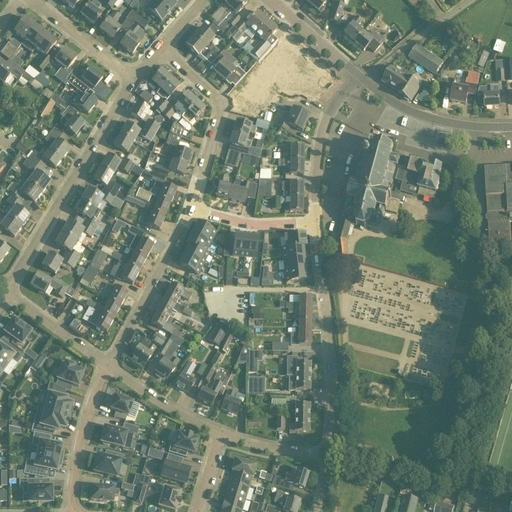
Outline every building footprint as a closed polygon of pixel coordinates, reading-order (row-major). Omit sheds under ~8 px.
[(80,0),(62,0),(62,1),(73,10),(80,0)] [(101,16),(96,12),(100,6),(91,0),(89,0),(82,10),(84,12),(81,16),(93,25),(101,16)] [(111,10),(119,0),(118,0),(106,0),(103,4),(111,10)] [(134,0),(125,0),(124,2),(135,11),(140,6),(134,0)] [(150,0),(154,3),(150,8),(148,7),(144,12),(153,19),(154,17),(160,22),(176,4),(171,0),(150,0)] [(241,0),(228,0),(225,4),(210,21),(213,24),(226,36),(240,20),(235,16),(228,23),(224,20),(230,14),(226,11),(229,8),(237,16),(247,5),(241,0)] [(326,3),(322,0),(307,0),(306,2),(317,13),(326,3)] [(328,22),(338,25),(344,6),(334,3),(328,22)] [(125,34),(134,23),(140,16),(133,10),(125,20),(126,21),(120,29),(125,34)] [(120,30),(114,26),(121,17),(114,12),(100,31),(112,40),(120,30)] [(248,30),(255,35),(267,22),(257,14),(246,26),(240,20),(226,36),(236,44),(248,30)] [(144,30),(149,23),(140,16),(134,23),(144,30)] [(350,24),(352,25),(343,35),(353,44),(363,33),(357,28),(362,22),(356,17),(350,24)] [(14,33),(24,41),(35,27),(25,19),(14,33)] [(277,31),(267,22),(255,35),(261,41),(253,50),(251,53),(259,61),(270,48),(265,44),(272,36),(277,31)] [(226,36),(213,24),(208,30),(221,42),(226,36)] [(37,25),(35,27),(24,41),(21,46),(31,54),(35,49),(46,35),(39,30),(41,28),(37,25)] [(127,34),(129,35),(120,47),(132,56),(141,44),(134,39),(140,31),(133,25),(127,34)] [(202,29),(194,38),(215,56),(219,53),(210,44),(214,40),(202,29)] [(378,37),(377,38),(371,32),(367,37),(363,33),(353,44),(363,52),(367,48),(373,54),(383,43),(382,42),(383,42),(383,41),(383,40),(383,38),(382,38),(382,37),(381,37),(380,36),(379,36),(378,37)] [(35,49),(45,57),(36,68),(41,71),(42,72),(51,60),(46,57),(56,44),(46,35),(35,49)] [(194,38),(186,47),(198,57),(200,55),(211,65),(216,61),(217,58),(215,56),(194,38)] [(273,48),(265,57),(270,61),(271,59),(280,67),(296,48),(294,47),(296,45),(291,41),(289,42),(288,41),(285,44),(278,52),(273,48)] [(8,44),(4,49),(15,58),(19,52),(8,44)] [(408,58),(422,67),(430,55),(417,46),(408,58)] [(296,48),(280,67),(288,74),(287,76),(292,81),(300,71),(295,67),(305,56),(303,54),(304,53),(299,48),(298,50),(296,48)] [(4,49),(0,54),(8,61),(9,61),(11,63),(15,58),(4,49)] [(55,63),(61,68),(54,78),(65,86),(67,83),(65,82),(72,72),(68,69),(76,59),(65,50),(55,63)] [(221,64),(214,73),(230,87),(231,85),(236,79),(231,75),(235,71),(230,67),(235,62),(224,52),(216,60),(221,64)] [(443,64),(430,55),(422,67),(435,76),(443,64)] [(9,61),(4,67),(0,63),(0,82),(3,85),(4,85),(5,86),(12,78),(17,82),(16,83),(17,84),(20,79),(30,86),(34,81),(24,74),(11,63),(9,61)] [(300,71),(292,81),(296,85),(298,83),(307,90),(323,72),(321,71),(323,69),(317,65),(316,66),(314,64),(305,75),(300,71)] [(82,80),(94,90),(92,93),(94,94),(98,98),(105,88),(99,83),(102,79),(90,69),(82,80)] [(383,83),(396,92),(405,78),(390,70),(383,83)] [(47,75),(42,72),(41,71),(34,81),(43,88),(46,90),(51,84),(44,79),(47,75)] [(497,84),(505,83),(505,71),(497,72),(497,84)] [(161,72),(152,82),(148,87),(156,95),(170,80),(168,78),(169,75),(165,72),(163,73),(161,72)] [(237,97),(236,97),(238,103),(261,96),(258,87),(262,82),(251,72),(240,84),(245,88),(237,97)] [(323,72),(307,90),(315,98),(313,100),(318,104),(327,95),(322,90),(325,86),(331,80),(330,78),(331,77),(326,72),(325,73),(323,72)] [(466,106),(468,96),(476,97),(480,75),(469,73),(466,84),(465,84),(464,89),(453,87),(450,103),(466,106)] [(85,97),(82,100),(79,98),(72,106),(81,113),(82,111),(87,115),(96,104),(90,99),(94,94),(92,93),(71,77),(67,83),(85,97)] [(414,78),(411,82),(405,78),(396,92),(396,93),(406,98),(406,100),(409,102),(410,101),(411,102),(420,88),(419,87),(422,83),(414,78)] [(179,88),(177,86),(177,83),(174,80),(172,81),(170,80),(156,95),(162,100),(155,108),(162,115),(170,107),(166,103),(179,88)] [(499,95),(494,95),(494,88),(486,88),(487,96),(484,96),(485,109),(500,108),(499,95)] [(420,101),(424,104),(430,93),(426,90),(420,101)] [(147,106),(153,100),(145,93),(139,99),(147,106)] [(187,95),(177,106),(173,110),(170,107),(162,115),(169,121),(177,112),(182,117),(196,103),(194,101),(194,98),(191,96),(189,96),(187,95)] [(80,133),(79,132),(84,126),(74,118),(77,114),(53,96),(50,101),(65,112),(61,117),(69,124),(65,130),(75,137),(77,138),(80,133)] [(261,96),(238,103),(239,109),(240,108),(249,111),(247,118),(264,122),(270,108),(269,108),(263,106),(261,96)] [(205,111),(203,109),(203,107),(200,104),(198,104),(196,103),(182,117),(181,119),(190,127),(200,116),(202,117),(204,114),(204,111),(205,111)] [(142,123),(142,122),(145,124),(142,128),(155,136),(160,128),(151,123),(152,120),(146,116),(148,111),(137,105),(131,116),(142,123)] [(46,110),(41,118),(45,120),(50,112),(46,110)] [(292,110),(289,117),(278,112),(271,126),(288,134),(290,128),(302,133),(309,118),(292,110)] [(257,120),(254,128),(237,122),(233,134),(247,139),(249,134),(254,135),(256,128),(267,132),(269,124),(257,120)] [(133,144),(136,140),(140,143),(142,139),(150,144),(155,136),(142,128),(139,134),(126,126),(120,136),(133,144)] [(174,126),(170,136),(180,139),(190,143),(193,135),(183,131),(184,130),(174,126)] [(52,148),(49,151),(62,161),(70,151),(57,141),(62,135),(54,129),(44,142),(52,148)] [(251,144),(246,142),(247,139),(233,134),(229,146),(243,150),(241,155),(247,157),(247,156),(258,160),(261,152),(250,148),(251,144)] [(71,149),(75,146),(64,135),(60,138),(71,149)] [(135,151),(131,147),(133,144),(120,136),(114,147),(127,154),(132,157),(135,151)] [(174,156),(172,162),(186,166),(190,154),(176,150),(180,139),(170,136),(165,145),(169,147),(166,153),(174,156)] [(400,203),(403,204),(405,197),(391,193),(393,186),(391,186),(392,181),(409,185),(408,187),(420,190),(418,197),(434,201),(435,195),(436,195),(440,180),(439,180),(442,168),(431,165),(430,167),(428,166),(426,166),(420,164),(419,161),(414,160),(411,161),(409,170),(397,167),(399,160),(391,157),(392,155),(390,155),(392,148),(393,147),(393,146),(392,147),(387,146),(383,145),(379,144),(375,142),(375,141),(374,142),(375,143),(372,150),(371,149),(371,150),(371,153),(365,152),(363,158),(364,158),(361,166),(360,166),(359,166),(356,176),(358,177),(356,185),(353,184),(352,183),(352,184),(352,185),(348,200),(347,201),(348,201),(349,200),(347,207),(346,207),(338,234),(336,241),(339,263),(348,262),(345,241),(347,241),(351,225),(356,226),(357,227),(357,226),(365,228),(365,229),(366,229),(366,227),(380,231),(380,229),(381,229),(384,217),(383,217),(385,211),(385,212),(397,215),(398,209),(400,203)] [(285,154),(290,154),(290,162),(303,162),(303,147),(285,147),(285,154)] [(49,151),(47,154),(43,151),(39,156),(33,152),(28,159),(43,171),(48,164),(55,170),(62,161),(49,151)] [(226,158),(239,162),(241,156),(228,152),(226,158)] [(39,176),(43,171),(28,159),(27,159),(24,156),(20,163),(23,166),(22,167),(31,174),(25,181),(28,183),(41,194),(49,184),(39,176)] [(113,176),(117,169),(128,176),(134,166),(121,159),(118,163),(107,157),(100,169),(115,178),(116,177),(113,176)] [(172,162),(171,165),(163,162),(161,168),(155,166),(152,175),(166,179),(169,172),(183,177),(186,166),(172,162)] [(290,162),(290,168),(284,168),(284,176),(303,177),(303,162),(290,162)] [(511,165),(501,166),(501,169),(484,170),(489,249),(511,247),(509,223),(511,222),(511,165)] [(104,187),(102,192),(122,204),(124,203),(115,198),(120,190),(111,184),(115,178),(100,169),(93,181),(104,187)] [(141,178),(150,182),(153,176),(143,171),(141,178)] [(260,171),(259,181),(270,181),(270,171),(260,171)] [(233,190),(225,187),(227,178),(220,176),(217,185),(218,186),(215,197),(230,201),(233,190)] [(258,187),(256,198),(263,198),(264,187),(271,187),(271,181),(258,181),(258,187)] [(28,183),(21,191),(13,185),(7,193),(11,196),(18,202),(23,196),(33,204),(41,194),(28,183)] [(233,190),(230,201),(244,205),(247,193),(255,195),(256,186),(243,183),(240,192),(233,190)] [(282,198),(290,198),(290,199),(303,199),(303,184),(281,184),(281,193),(282,193),(282,198)] [(164,186),(158,200),(170,205),(176,191),(164,186)] [(124,202),(143,210),(146,203),(148,204),(151,196),(133,188),(124,202)] [(102,192),(99,197),(88,191),(81,202),(100,213),(101,213),(106,205),(118,212),(122,204),(102,192)] [(14,210),(7,218),(21,229),(29,218),(19,210),(22,205),(18,202),(11,196),(6,203),(14,210)] [(290,199),(290,206),(284,206),(283,213),(303,213),(303,199),(290,199)] [(164,218),(170,205),(158,200),(153,213),(164,218)] [(85,219),(82,224),(100,235),(102,231),(97,229),(100,224),(95,222),(100,213),(81,202),(75,213),(85,219)] [(411,212),(394,271),(462,290),(478,233),(479,227),(417,210),(418,208),(400,203),(398,209),(411,212)] [(138,223),(147,227),(158,232),(164,218),(153,213),(150,220),(141,216),(138,223)] [(7,218),(4,223),(0,219),(0,234),(0,235),(3,231),(13,239),(21,229),(7,218)] [(117,222),(111,233),(117,236),(120,229),(123,230),(125,226),(117,222)] [(82,224),(79,229),(68,223),(62,234),(77,243),(82,234),(91,239),(93,235),(98,238),(100,235),(82,224)] [(197,224),(192,235),(210,244),(215,234),(197,224)] [(135,253),(146,260),(153,247),(141,241),(145,236),(130,228),(127,234),(135,238),(128,250),(130,251),(135,253)] [(0,264),(9,252),(4,248),(8,243),(0,237),(0,235),(0,234),(0,264)] [(66,252),(63,257),(76,265),(80,258),(71,252),(77,243),(62,234),(55,245),(66,252)] [(205,254),(210,244),(192,235),(186,245),(208,256),(205,254)] [(304,236),(284,238),(285,249),(282,249),(282,251),(302,248),(304,248),(305,248),(304,236)] [(244,258),(246,238),(235,237),(233,257),(244,258)] [(257,239),(246,238),(244,258),(255,259),(257,239)] [(189,247),(184,256),(202,266),(208,256),(186,245),(189,247)] [(282,251),(283,262),(303,260),(302,248),(282,251)] [(89,267),(98,272),(106,257),(97,251),(89,267)] [(125,261),(129,263),(127,267),(139,273),(146,260),(135,253),(130,251),(125,261)] [(114,253),(111,259),(118,263),(121,257),(114,253)] [(63,257),(60,262),(49,255),(42,268),(55,275),(60,267),(68,272),(71,268),(73,270),(76,265),(63,257)] [(202,266),(184,256),(179,267),(197,276),(202,266)] [(283,262),(284,273),(304,271),(304,264),(303,260),(283,262)] [(112,275),(120,280),(132,286),(139,273),(127,267),(119,262),(112,275)] [(88,268),(79,284),(84,287),(86,283),(91,286),(98,274),(88,268)] [(285,284),(304,282),(306,281),(304,271),(284,273),(285,284)] [(44,295),(49,288),(55,292),(54,295),(62,300),(64,296),(70,299),(75,292),(54,279),(52,283),(38,275),(30,287),(44,295)] [(104,290),(113,295),(109,302),(120,309),(127,295),(107,284),(104,290)] [(171,286),(164,299),(177,306),(181,299),(187,302),(191,296),(184,292),(171,286)] [(285,304),(285,310),(288,310),(299,309),(311,310),(311,298),(299,297),(299,304),(285,304)] [(82,298),(80,302),(86,305),(85,307),(92,310),(95,305),(82,298)] [(164,299),(157,312),(170,318),(173,312),(176,313),(179,307),(177,306),(164,299)] [(109,302),(102,315),(113,321),(120,309),(109,302)] [(264,314),(260,314),(260,308),(253,307),(252,320),(264,320),(264,314)] [(185,308),(182,313),(190,317),(192,312),(185,308)] [(299,309),(288,310),(288,314),(294,314),(294,317),(294,322),(298,322),(311,322),(311,310),(299,309)] [(86,324),(95,328),(106,334),(113,321),(102,315),(95,311),(91,318),(90,317),(86,324)] [(157,312),(150,325),(163,332),(170,336),(174,329),(171,327),(166,325),(170,318),(157,312)] [(10,346),(11,346),(23,354),(29,345),(25,342),(31,333),(14,321),(13,322),(12,321),(7,327),(8,328),(4,334),(14,341),(10,346)] [(73,321),(68,327),(74,331),(79,326),(73,321)] [(298,329),(298,334),(311,335),(311,322),(298,322),(298,329)] [(218,324),(207,342),(218,348),(228,330),(218,324)] [(231,330),(220,351),(224,354),(232,339),(241,343),(240,345),(238,344),(238,346),(241,348),(247,338),(231,330)] [(156,333),(151,341),(161,348),(166,340),(156,333)] [(291,334),(290,347),(310,347),(311,335),(298,334),(295,334),(291,334)] [(139,347),(132,357),(145,366),(152,356),(156,349),(150,345),(150,344),(144,340),(139,347)] [(156,374),(155,377),(159,379),(161,377),(166,380),(167,381),(174,369),(179,362),(171,358),(178,347),(172,343),(166,340),(161,348),(157,354),(164,358),(162,361),(155,373),(156,374)] [(269,352),(269,353),(287,353),(287,345),(287,344),(269,344),(269,352)] [(0,362),(7,367),(12,361),(17,364),(23,355),(23,354),(11,346),(7,351),(0,346),(0,362)] [(24,354),(35,361),(38,356),(27,349),(24,354)] [(248,352),(248,363),(257,363),(262,363),(262,352),(248,352)] [(33,366),(39,370),(47,358),(41,354),(33,366)] [(216,354),(202,380),(208,384),(222,358),(216,354)] [(287,358),(286,377),(288,377),(290,377),(296,378),(310,378),(310,365),(298,364),(297,364),(297,358),(287,358)] [(57,380),(55,387),(65,391),(70,393),(72,386),(78,388),(81,378),(83,373),(73,370),(74,367),(65,363),(64,366),(62,366),(57,380)] [(181,376),(175,387),(188,394),(194,384),(188,380),(196,367),(189,363),(181,376)] [(202,389),(197,399),(212,407),(217,397),(219,391),(222,392),(229,379),(217,373),(213,380),(215,381),(209,393),(202,389)] [(288,377),(288,393),(296,393),(296,392),(310,392),(310,378),(296,378),(290,377),(288,377)] [(46,394),(49,395),(44,410),(70,418),(72,411),(70,411),(71,409),(70,409),(71,404),(66,403),(67,399),(63,398),(65,391),(55,387),(49,383),(46,394)] [(247,388),(247,398),(264,398),(264,388),(247,388)] [(226,399),(221,411),(227,413),(228,415),(232,417),(233,415),(236,416),(240,404),(233,401),(236,394),(229,391),(226,399)] [(127,416),(127,417),(132,404),(125,401),(126,399),(120,396),(119,399),(115,397),(114,400),(113,399),(112,403),(111,404),(112,404),(110,410),(115,412),(113,418),(125,421),(127,416)] [(271,398),(271,406),(285,407),(285,403),(284,399),(284,398),(271,398)] [(129,417),(135,419),(139,405),(133,403),(129,417)] [(295,403),(289,403),(290,412),(295,414),(295,419),(309,419),(309,406),(295,405),(295,403)] [(68,424),(70,418),(44,410),(41,422),(34,420),(31,432),(52,436),(54,430),(57,431),(59,428),(64,429),(66,425),(67,424),(68,424)] [(248,428),(259,428),(259,418),(248,418),(248,428)] [(276,419),(276,431),(284,431),(284,419),(276,419)] [(289,426),(289,434),(294,435),(294,433),(309,433),(309,419),(295,419),(295,425),(289,426)] [(10,434),(23,434),(23,422),(11,422),(10,434)] [(139,429),(123,425),(121,432),(104,428),(100,444),(102,444),(103,446),(108,447),(111,447),(111,446),(123,449),(130,450),(133,436),(137,437),(139,429)] [(36,455),(61,460),(63,453),(60,452),(61,447),(48,444),(50,437),(34,434),(31,446),(38,447),(36,455)] [(175,445),(171,443),(168,454),(185,459),(187,453),(194,455),(198,441),(191,439),(191,438),(185,436),(185,437),(178,435),(175,445)] [(147,458),(161,462),(163,454),(149,450),(147,458)] [(97,457),(93,472),(116,478),(119,463),(120,463),(122,456),(105,452),(103,458),(97,457)] [(61,460),(36,455),(35,463),(26,461),(24,474),(41,478),(43,470),(56,472),(57,467),(60,467),(61,460)] [(189,469),(181,467),(183,460),(168,455),(161,478),(185,485),(189,469)] [(231,473),(232,473),(251,479),(253,479),(256,467),(234,461),(231,473)] [(10,479),(23,480),(23,471),(10,470),(10,479)] [(308,476),(302,474),(303,472),(297,470),(295,478),(285,475),(284,480),(274,477),(271,486),(292,493),(293,487),(303,491),(308,476)] [(248,490),(251,479),(232,473),(229,484),(248,490)] [(34,480),(19,481),(19,488),(28,488),(28,504),(37,504),(42,504),(51,504),(51,498),(52,498),(52,493),(51,493),(51,488),(34,488),(34,480)] [(409,486),(399,483),(400,493),(408,492),(409,486)] [(120,490),(132,493),(133,487),(122,484),(120,490)] [(229,484),(225,496),(245,502),(248,490),(229,484)] [(113,489),(91,487),(90,501),(98,502),(99,502),(99,503),(103,503),(104,503),(112,503),(113,496),(118,497),(118,491),(113,490),(113,489)] [(178,500),(180,494),(164,489),(158,508),(171,511),(174,511),(176,506),(178,507),(180,501),(178,500)] [(140,507),(145,492),(137,490),(133,505),(140,507)] [(296,511),(300,502),(288,499),(288,496),(276,493),(273,503),(279,505),(280,502),(286,504),(283,511),(296,511)] [(488,511),(492,499),(472,493),(470,501),(464,499),(463,503),(479,507),(477,511),(488,511)] [(225,496),(222,507),(237,511),(241,511),(245,502),(225,496)] [(378,497),(374,511),(384,511),(388,500),(378,497)] [(404,497),(400,511),(415,511),(418,500),(404,497)] [(452,511),(454,507),(449,506),(450,502),(448,502),(449,499),(440,497),(439,501),(437,500),(433,511),(452,511)]
